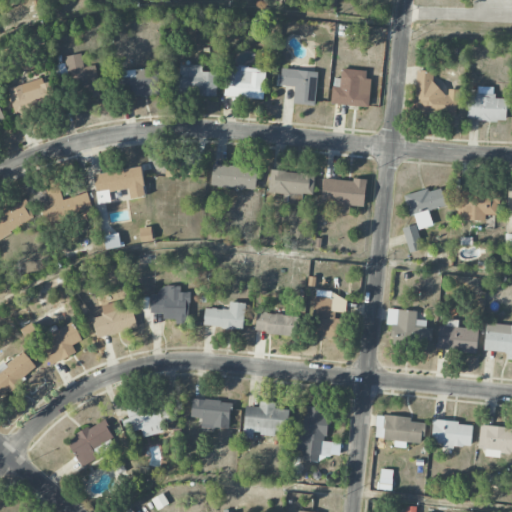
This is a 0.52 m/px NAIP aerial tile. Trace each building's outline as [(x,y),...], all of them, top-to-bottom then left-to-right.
[(96,65),(83,67),(81,54),(67,56),(72,99),(99,96),(96,65)] [(200,65),(179,65),(178,90),(198,91),(198,96),(216,96),(216,72),(200,72),(200,65)] [(264,68),(226,66),(224,97),(263,99),(264,68)] [(160,94),(159,69),(119,71),(120,96),(160,94)] [(315,105),(317,71),(281,69),(280,85),(294,86),(293,104),(315,105)] [(332,87),(331,104),(369,106),(370,79),(365,79),(366,70),(341,69),(340,87),(332,87)] [(414,113),(457,115),(457,93),(433,93),(434,71),(416,70),(414,113)] [(6,89),(13,111),(50,99),(43,78),(6,89)] [(466,120),(506,121),(507,99),(493,99),(494,87),(476,87),(476,96),(467,96),(466,120)] [(256,167),(212,165),(211,187),(255,188),(256,167)] [(93,173),(96,193),(129,189),(130,199),(145,197),(141,168),(93,173)] [(313,194),(314,173),(270,171),(269,193),(289,194),(289,204),(301,205),(302,194),(313,194)] [(321,203),(336,204),(335,212),(349,213),(349,206),(364,206),(366,180),(322,178),(321,203)] [(46,224),(93,212),(88,193),(62,199),(59,185),(46,189),(50,205),(41,207),(46,224)] [(445,206),(440,187),(404,196),(409,216),(414,215),(418,229),(432,226),(428,210),(445,206)] [(485,221),(485,215),(497,215),(498,193),(458,191),(457,220),(485,221)] [(0,236),(35,220),(26,199),(0,211),(0,236)] [(409,253),(422,249),(415,224),(402,228),(409,253)] [(152,241),(151,227),(139,228),(141,242),(152,241)] [(103,236),(106,250),(121,247),(118,233),(103,236)] [(180,286),(159,285),(159,296),(150,295),(150,313),(163,313),(163,319),(175,319),(175,324),(188,324),(188,292),(180,292),(180,286)] [(309,334),(337,339),(341,316),(344,316),(347,298),(332,296),(331,298),(315,295),(309,334)] [(100,306),(103,316),(91,319),(97,339),(137,327),(131,307),(116,312),(114,302),(100,306)] [(205,308),(203,326),(242,330),(245,303),(229,302),(228,310),(205,308)] [(391,342),(431,344),(431,328),(414,327),(415,311),(397,310),(397,324),(392,324),(391,342)] [(291,314),(256,313),(255,333),(290,334),(291,314)] [(436,349),(476,352),(478,329),(457,327),(458,320),(446,320),(446,326),(438,325),(436,349)] [(81,340),(72,322),(57,329),(55,325),(38,333),(53,364),(76,353),(72,345),(81,340)] [(511,325),(485,324),(484,351),(506,352),(506,359),(511,359),(511,325)] [(0,365),(0,397),(0,398),(37,368),(21,349),(0,365)] [(191,417),(201,418),(201,427),(229,428),(230,401),(192,399),(191,417)] [(165,433),(163,422),(170,421),(167,402),(127,409),(131,431),(142,430),(142,436),(165,433)] [(275,402),(259,402),(259,407),(245,406),(243,438),(253,438),(253,434),(275,436),(275,431),(288,432),(289,410),(274,409),(275,402)] [(339,456),(340,443),(326,442),(329,408),(305,406),(303,427),(296,426),(294,450),(303,451),(302,460),(319,461),(320,455),(339,456)] [(81,467),(108,451),(104,444),(114,438),(103,420),(66,441),(81,467)] [(431,445),(471,447),(471,423),(432,421),(431,445)] [(511,428),(480,425),(478,448),(485,449),(484,456),(500,458),(501,452),(511,453),(511,428)]
